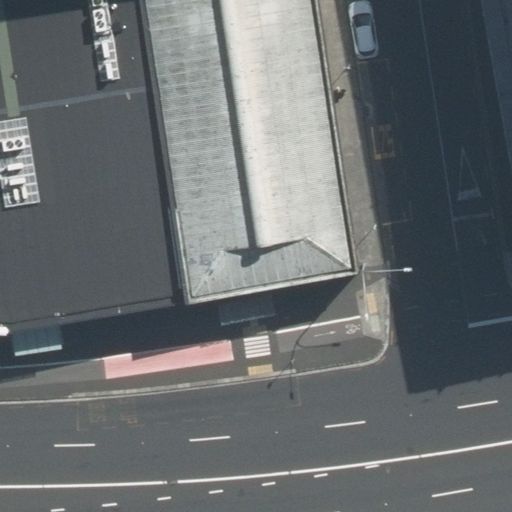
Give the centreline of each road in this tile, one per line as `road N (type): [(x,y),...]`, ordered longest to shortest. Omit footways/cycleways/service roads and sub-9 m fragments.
road 1 (secondary): [(0,484),(159,478),(485,427)]
road 2 (residential): [(485,427),(417,0)]
